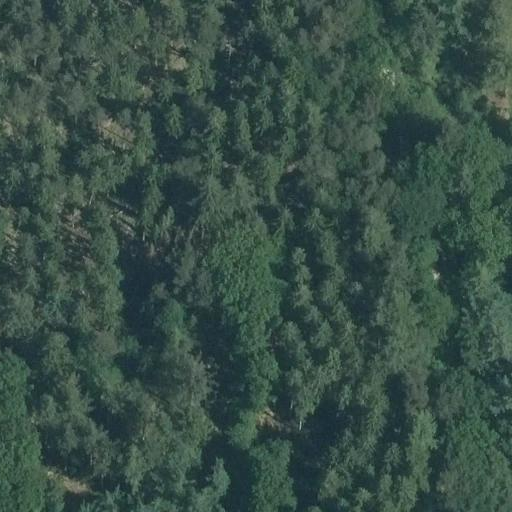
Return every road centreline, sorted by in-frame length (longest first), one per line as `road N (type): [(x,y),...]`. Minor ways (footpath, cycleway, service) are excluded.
road 1 (track): [(433,282),(371,0)]
road 2 (track): [(484,511),(433,282)]
